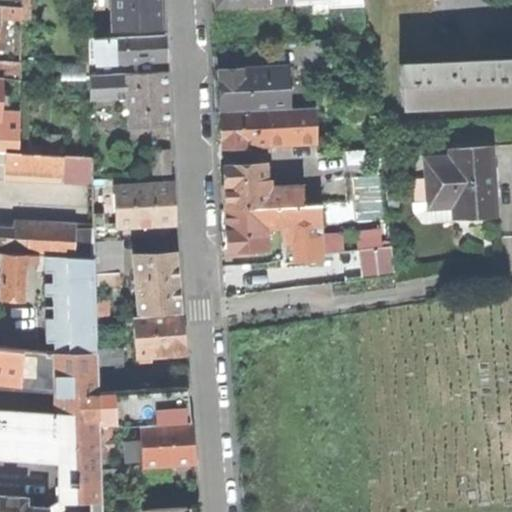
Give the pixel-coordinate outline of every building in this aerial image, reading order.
[(31,0),(21,0),(21,6),(21,18),(31,19),(31,0)] [(112,0),(113,29),(160,27),(159,0),(112,0)] [(21,6),(0,5),(0,16),(21,18),(21,6)] [(164,47),(164,35),(113,37),(114,62),(165,60),(164,47)] [(114,62),(113,37),(93,38),(94,63),(114,62)] [(301,41),(303,69),(330,67),(328,40),(301,41)] [(400,65),(401,105),(436,103),(443,103),(511,99),(511,60),(509,60),(479,61),(473,62),(473,61),(443,63),(438,64),(433,64),(433,63),(400,65)] [(0,61),(0,74),(19,75),(19,62),(0,61)] [(221,111),(266,109),(287,108),(285,67),(219,71),(220,90),(221,111)] [(128,127),(168,125),(166,96),(165,71),(125,73),(126,98),(128,127)] [(126,98),(125,73),(89,75),(90,100),(126,98)] [(287,108),(266,109),(268,144),(290,143),(316,142),(315,107),(287,108)] [(268,144),(266,109),(221,111),(222,128),(223,147),(268,144)] [(0,151),(6,152),(19,152),(19,114),(0,113),(0,151)] [(467,218),(494,216),(491,179),(489,147),(451,149),(451,158),(426,159),(428,206),(453,205),(453,211),(466,210),(467,218)] [(153,175),(171,174),(169,149),(152,150),(153,175)] [(19,152),(6,152),(4,179),(92,185),(92,157),(19,152)] [(225,208),(265,207),(264,197),(263,177),(263,164),(223,166),(224,187),(225,208)] [(116,227),(173,224),(172,203),(171,184),(114,187),(116,227)] [(320,204),(265,207),(266,227),(282,226),(321,224),(320,204)] [(227,250),(267,248),(266,227),(265,207),(225,208),(226,229),(227,250)] [(11,252),(24,253),(43,254),(73,256),(74,226),(12,222),(12,232),(11,252)] [(321,224),(282,226),(283,262),(323,260),(322,252),(321,233),(321,224)] [(73,256),(94,257),(93,226),(74,226),(73,256)] [(356,232),(358,250),(381,247),(379,230),(356,232)] [(12,232),(0,231),(0,251),(2,252),(11,252),(12,232)] [(342,233),(321,233),(322,252),(343,251),(342,233)] [(121,260),(121,241),(95,241),(96,274),(118,273),(118,261),(121,260)] [(381,247),(358,250),(361,279),(394,276),(391,246),(381,247)] [(2,264),(0,288),(0,295),(21,298),(24,253),(11,252),(2,252),(2,264)] [(134,255),(139,314),(180,311),(177,281),(175,252),(134,255)] [(53,341),(53,352),(97,352),(96,348),(96,330),(96,316),(95,300),(94,257),(73,256),(43,254),(43,271),(51,271),(52,282),(44,282),(44,294),(52,294),(52,317),(44,318),(45,330),(45,341),(53,341)] [(118,273),(96,274),(96,283),(119,282),(118,273)] [(96,316),(104,316),(103,300),(95,300),(96,316)] [(136,355),(183,351),(181,330),(180,311),(139,314),(133,315),(136,355)] [(104,316),(96,316),(96,330),(109,329),(108,316),(104,316)] [(0,376),(19,378),(22,349),(0,346),(0,376)] [(97,352),(98,391),(122,390),(122,348),(96,348),(97,352)] [(0,376),(0,455),(57,460),(57,454),(56,437),(53,352),(22,349),(19,378),(0,376)] [(97,352),(53,352),(56,437),(78,437),(78,454),(100,453),(99,427),(98,391),(97,352)] [(139,425),(189,421),(188,401),(186,387),(122,390),(98,391),(99,427),(111,426),(139,425)] [(142,464),(193,461),(191,441),(189,421),(139,425),(140,440),(142,458),(142,464)] [(111,426),(99,427),(100,453),(100,458),(113,457),(111,426)] [(57,454),(78,454),(78,437),(56,437),(57,454)] [(125,459),(142,458),(140,440),(124,441),(125,459)] [(78,454),(57,454),(57,460),(58,486),(78,486),(101,485),(100,469),(100,458),(100,453),(78,454)] [(127,468),(100,469),(101,485),(128,484),(127,468)] [(78,486),(78,501),(101,501),(101,485),(78,486)] [(78,501),(78,486),(58,486),(59,502),(63,502),(78,501)] [(25,497),(0,495),(0,511),(47,511),(48,508),(25,508),(25,497)] [(48,508),(47,511),(63,511),(63,502),(59,502),(48,508)]
